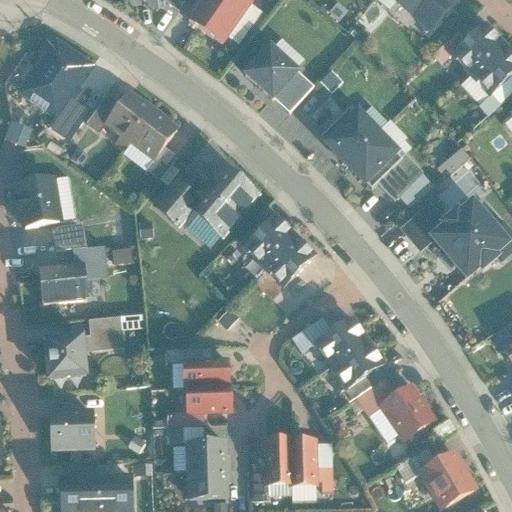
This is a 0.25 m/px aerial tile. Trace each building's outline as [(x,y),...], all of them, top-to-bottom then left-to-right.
[(129,0),(160,20),(173,0),(129,0)] [(260,3),(254,0),(208,0),(206,3),(243,28),(260,3)] [(402,0),(398,5),(431,34),(455,7),(446,0),(402,0)] [(243,28),(206,3),(189,27),(226,52),(243,28)] [(466,45),(452,58),(471,79),(503,49),(484,28),(466,45)] [(49,67),(26,100),(56,120),(69,101),(91,70),(55,45),(48,46),(41,56),(42,63),(49,67)] [(511,78),(511,58),(503,49),(471,79),(491,99),(511,79),(511,78)] [(270,51),(245,78),(272,103),(273,102),(289,85),(297,76),(297,75),(270,51)] [(121,108),(106,127),(122,139),(117,145),(126,151),(130,145),(155,113),(149,109),(147,111),(129,97),(121,108)] [(351,111),(320,140),(346,167),(377,137),(351,111)] [(155,113),(130,145),(154,163),(164,151),(177,133),(159,119),(161,117),(155,113)] [(26,147),(32,130),(12,123),(6,140),(26,147)] [(377,137),(346,167),(371,193),(377,188),(402,163),(401,162),(399,160),(377,137)] [(192,201),(186,208),(192,213),(198,218),(221,237),(223,239),(256,199),(219,168),(211,179),(207,176),(195,191),(198,193),(192,201)] [(77,225),(71,181),(21,188),(28,232),(77,225)] [(174,185),(155,208),(180,229),(181,227),(192,213),(186,208),(192,201),(174,185)] [(438,242),(471,281),(511,247),(511,242),(479,203),(448,228),(436,238),(438,242)] [(436,238),(448,228),(432,207),(401,232),(421,256),(438,242),(436,238)] [(275,220),(244,251),(264,271),(295,240),(275,220)] [(314,260),(295,240),(264,271),(284,291),(314,260)] [(113,252),(113,265),(134,264),(133,250),(113,252)] [(93,272),(46,275),(48,310),(96,306),(93,272)] [(88,337),(47,339),(49,381),(91,379),(90,351),(120,350),(119,319),(87,320),(88,337)] [(331,336),(315,347),(331,370),(367,346),(351,323),(331,336)] [(383,368),(367,346),(331,370),(346,393),(347,393),(365,381),(383,368)] [(189,389),(232,387),(241,387),(241,364),(188,365),(189,389)] [(179,390),(181,417),(233,414),(232,387),(189,389),(179,390)] [(382,411),(398,434),(404,444),(433,424),(411,391),(397,401),(382,411)] [(97,419),(58,420),(59,455),(98,454),(97,419)] [(0,471),(9,471),(7,424),(0,424),(0,471)] [(181,442),(181,472),(219,471),(219,442),(181,442)] [(296,445),(271,447),(274,491),(298,490),(296,445)] [(321,445),(296,445),(298,490),(323,488),(321,445)] [(418,476),(415,470),(432,460),(426,451),(396,470),(405,484),(418,476)] [(436,468),(422,476),(442,511),(474,493),(453,458),(436,468)] [(181,472),(182,505),(220,504),(219,471),(181,472)] [(132,511),(132,474),(95,475),(95,511),(132,511)] [(55,475),(55,511),(95,511),(95,475),(55,475)]
